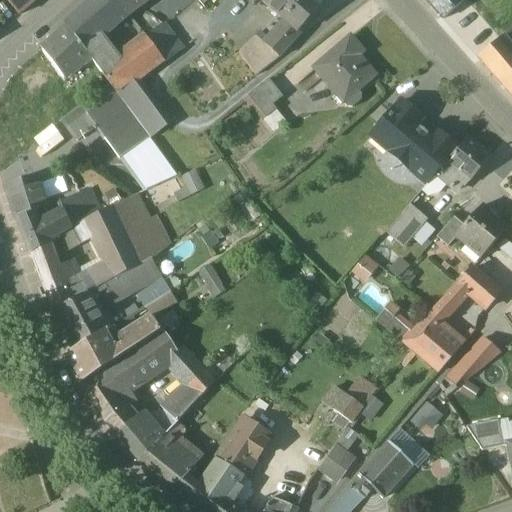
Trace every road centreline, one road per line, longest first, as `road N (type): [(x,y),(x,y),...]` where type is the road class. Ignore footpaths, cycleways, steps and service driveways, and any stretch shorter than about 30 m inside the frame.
road 1 (tertiary): [(123,469),(76,423),(26,323),(0,247)]
road 2 (residential): [(399,0),(511,122)]
